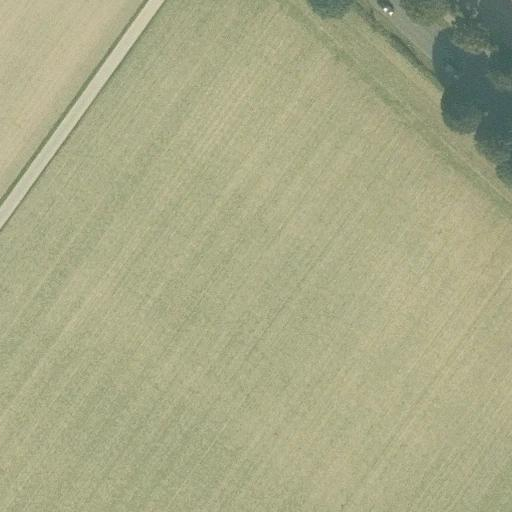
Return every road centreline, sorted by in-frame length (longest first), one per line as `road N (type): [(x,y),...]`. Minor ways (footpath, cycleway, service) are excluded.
road 1 (track): [(159,0),(0,219)]
road 2 (secondary): [(388,0),(511,113)]
